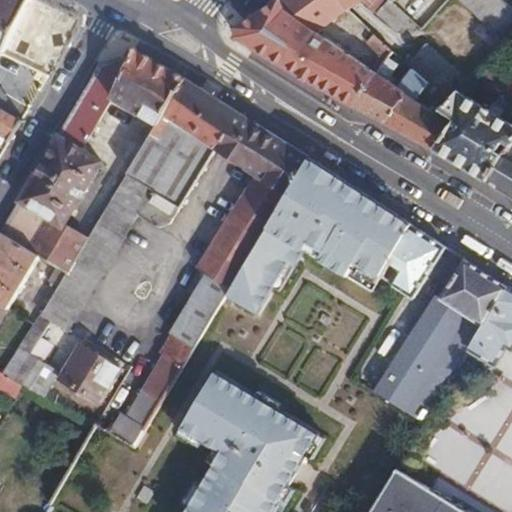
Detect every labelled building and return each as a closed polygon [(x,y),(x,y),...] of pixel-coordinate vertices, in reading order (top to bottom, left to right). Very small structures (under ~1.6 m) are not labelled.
[(0,0),(0,52),(4,55),(30,0),(0,0)] [(348,9),(341,0),(279,0),(238,29),(238,38),(355,106),(378,72),(357,58),(319,32),(349,11),(348,9)] [(360,0),(341,0),(348,9),(360,0)] [(410,18),(391,0),(378,15),(398,32),(410,19),(410,18)] [(461,0),(505,41),(511,33),(511,4),(507,0),(461,0)] [(357,58),(378,72),(389,57),(393,51),(375,34),(357,58)] [(452,99),(460,91),(469,80),(427,44),(410,64),(414,67),(431,82),(452,99)] [(158,126),(187,79),(151,57),(137,49),(130,63),(112,98),(114,99),(158,126)] [(112,98),(130,63),(122,57),(101,64),(3,231),(43,255),(57,265),(68,272),(87,240),(65,227),(104,162),(85,150),(114,99),(112,98)] [(378,72),(355,106),(387,123),(409,97),(437,116),(439,114),(419,100),(431,82),(414,67),(407,78),(395,71),(400,64),(389,57),(378,72)] [(183,208),(217,150),(240,113),(187,79),(158,126),(87,240),(68,272),(59,287),(4,374),(13,379),(25,385),(45,398),(61,371),(32,354),(52,322),(68,331),(139,215),(160,228),(173,224),(183,208)] [(488,180),(506,157),(511,149),(511,123),(460,91),(452,99),(443,110),(460,120),(436,150),(488,180)] [(387,123),(436,150),(460,120),(443,110),(439,114),(437,116),(409,97),(387,123)] [(0,133),(12,140),(23,122),(0,107),(0,133)] [(217,150),(233,160),(257,124),(240,113),(217,150)] [(257,124),(233,160),(258,177),(239,206),(271,225),(312,158),(257,124)] [(511,160),(506,157),(488,180),(511,195),(511,160)] [(414,225),(312,158),(271,225),(225,300),(231,304),(235,298),(260,313),(291,261),(299,265),(307,250),(312,242),(328,253),(323,260),(374,293),(383,279),(414,225)] [(271,225),(239,206),(200,270),(208,274),(195,296),(160,353),(165,355),(184,368),(185,368),(225,300),(271,225)] [(383,279),(406,294),(414,299),(447,247),(414,225),(383,279)] [(43,255),(3,231),(0,235),(0,301),(12,309),(43,255)] [(312,242),(307,250),(323,260),(328,253),(312,242)] [(510,287),(467,260),(443,299),(438,296),(378,391),(427,423),(475,345),(510,287)] [(59,287),(68,272),(57,265),(48,281),(59,287)] [(208,274),(200,270),(187,292),(195,296),(208,274)] [(511,288),(510,287),(475,345),(494,358),(506,339),(511,342),(511,288)] [(12,309),(0,301),(0,328),(10,310),(12,309)] [(82,344),(62,379),(102,403),(123,368),(82,344)] [(184,368),(165,355),(144,390),(163,402),(184,368)] [(273,511),(325,427),(221,366),(189,420),(229,443),(187,511),(273,511)] [(18,397),(25,385),(13,379),(7,390),(18,397)] [(123,413),(112,432),(137,446),(163,402),(144,390),(128,417),(123,413)] [(470,511),(452,501),(399,469),(372,511),(470,511)] [(452,501),(470,511),(481,511),(455,496),(452,501)]
